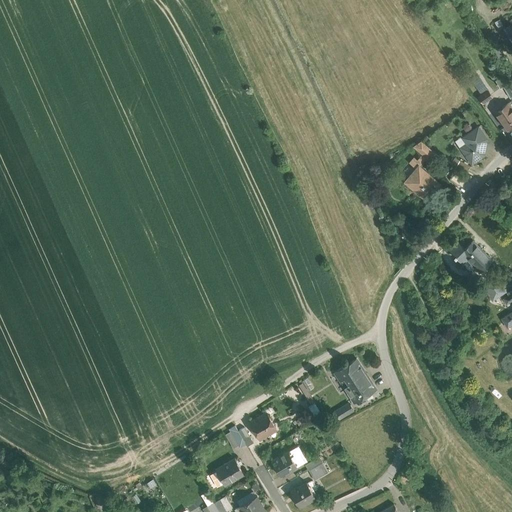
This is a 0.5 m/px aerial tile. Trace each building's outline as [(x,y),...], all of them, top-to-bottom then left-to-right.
[(500,88),(503,86),(510,82),(505,74),(495,80),(497,83),(496,83),(496,84),(497,84),(500,88)] [(472,81),(482,94),(488,90),(479,76),(472,81)] [(488,90),(482,94),(478,97),(483,104),(493,96),(488,90)] [(506,104),(495,112),(508,130),(511,127),(511,107),(508,103),(506,104)] [(483,155),(485,149),(483,148),(484,144),(485,144),(486,138),(478,127),(463,137),(467,143),(461,147),(472,162),(483,155)] [(428,158),(434,152),(421,141),(414,146),(426,156),(428,158)] [(423,160),(415,153),(407,162),(416,169),(419,166),(423,160)] [(405,181),(413,187),(427,199),(429,196),(440,184),(419,166),(405,181)] [(450,249),(455,255),(454,255),(456,258),(457,257),(462,262),(467,258),(477,268),(479,266),(482,269),(490,261),(487,258),(488,256),(473,240),(465,248),(458,241),(450,249)] [(486,290),(492,300),(506,291),(499,281),(486,290)] [(511,311),(502,318),(508,327),(511,324),(511,311)] [(382,392),(360,357),(341,369),(363,404),(382,392)] [(340,418),(354,411),(349,402),(335,409),(340,418)] [(271,411),(250,423),(260,442),(281,430),(271,411)] [(252,440),(245,425),(238,429),(236,425),(225,431),(234,449),(252,440)] [(291,450),(272,460),(283,479),(302,469),(291,450)] [(320,455),(306,462),(314,479),(328,472),(320,455)] [(240,457),(216,469),(226,488),(249,476),(240,457)] [(309,481),(292,491),(302,510),(320,500),(309,481)] [(245,511),(271,511),(261,492),(241,503),(245,511)] [(404,511),(400,502),(380,511),(404,511)]
